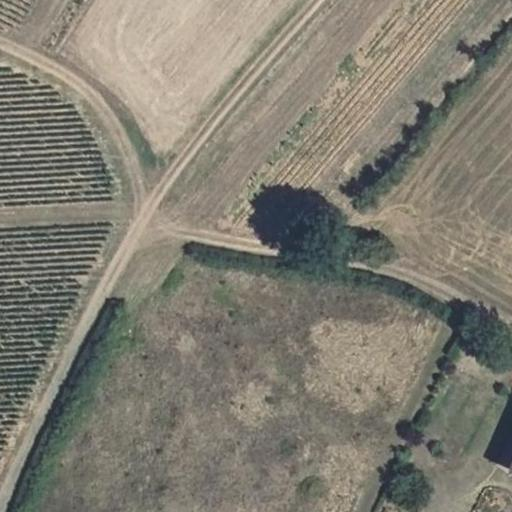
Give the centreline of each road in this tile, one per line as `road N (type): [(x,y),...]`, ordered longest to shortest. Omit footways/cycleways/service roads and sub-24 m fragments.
road 1 (track): [(511,333),(458,299),(349,259),(213,239),(143,213),(116,142),(85,93),(0,39)]
road 2 (track): [(0,499),(143,213),(316,0)]
